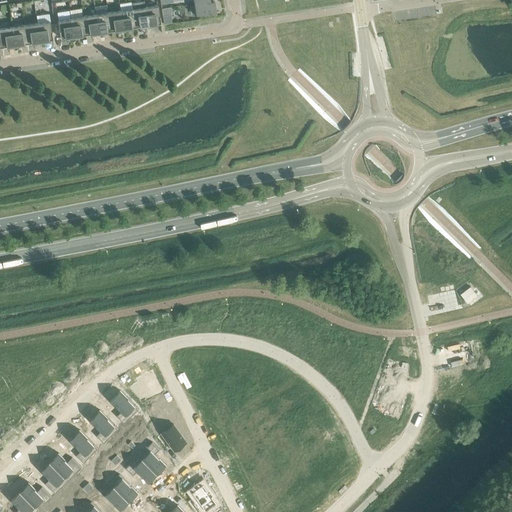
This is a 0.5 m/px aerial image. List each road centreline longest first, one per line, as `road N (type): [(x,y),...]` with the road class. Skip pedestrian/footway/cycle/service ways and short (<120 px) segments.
road 1 (secondary): [(296,168),(0,223)]
road 2 (secondary): [(0,260),(287,201)]
road 3 (residential): [(159,350),(191,341),(271,349),(331,394),(378,467)]
road 4 (residential): [(0,61),(236,25),(233,0)]
road 5 (residential): [(0,484),(114,371),(159,350)]
road 6 (residential): [(420,333),(426,374),(417,414),(378,467)]
